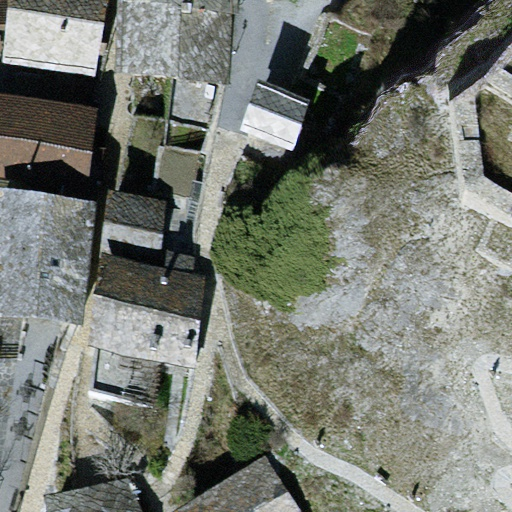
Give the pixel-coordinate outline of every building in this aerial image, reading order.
[(97,68),(99,0),(7,0),(5,65),(97,68)] [(256,0),(262,33),(334,21),(331,0),(256,0)] [(232,7),(140,5),(139,76),(225,78),(230,78),(232,7)] [(318,149),(330,93),(276,81),(263,137),(318,149)] [(98,110),(0,106),(0,182),(95,186),(98,110)] [(91,203),(0,192),(0,313),(75,320),(91,203)] [(180,214),(126,211),(124,251),(178,253),(180,214)] [(200,279),(108,258),(91,343),(125,352),(192,364),(200,279)] [(351,511),(308,449),(216,511),(351,511)] [(170,511),(161,475),(69,498),(72,511),(170,511)]
